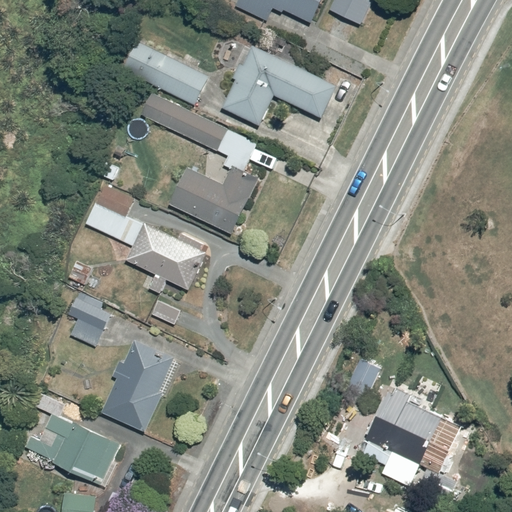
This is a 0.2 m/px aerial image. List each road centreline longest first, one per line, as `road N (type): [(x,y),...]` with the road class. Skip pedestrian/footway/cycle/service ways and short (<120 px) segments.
road 1 (secondary): [(486,0),(230,511)]
road 2 (secondary): [(199,511),(453,0)]
